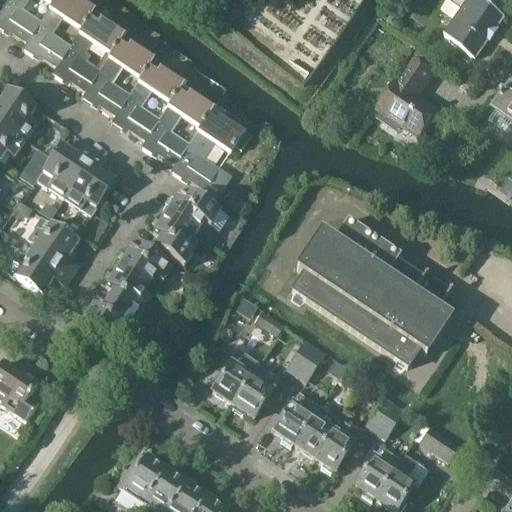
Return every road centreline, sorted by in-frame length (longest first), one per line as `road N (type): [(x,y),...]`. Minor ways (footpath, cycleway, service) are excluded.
road 1 (residential): [(52,340),(156,185),(0,65)]
road 2 (residential): [(308,511),(99,369)]
road 3 (residential): [(2,511),(99,369)]
